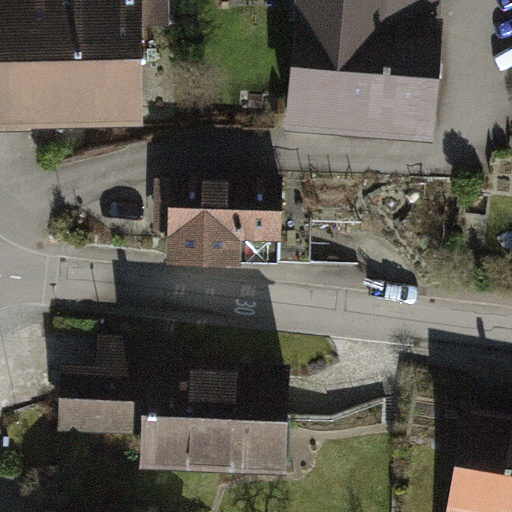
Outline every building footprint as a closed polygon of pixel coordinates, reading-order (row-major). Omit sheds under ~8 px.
[(176,0),(0,0),(0,124),(145,125),(145,29),(176,29),(176,0)] [(448,0),(294,0),(286,131),(439,141),(448,0)] [(168,178),(167,258),(281,261),(283,181),(168,178)] [(281,477),(286,371),(189,366),(190,346),(95,341),(93,375),(71,374),(67,432),(145,436),(143,469),(281,477)] [(511,511),(511,412),(467,405),(448,511),(511,511)]
